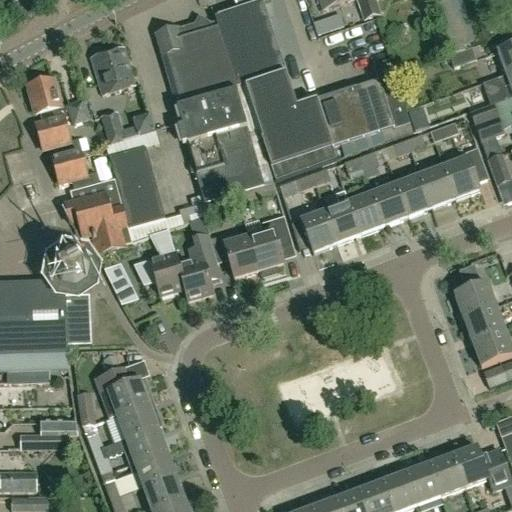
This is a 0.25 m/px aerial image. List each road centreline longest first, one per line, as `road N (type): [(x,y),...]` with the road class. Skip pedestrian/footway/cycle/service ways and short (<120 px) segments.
road 1 (residential): [(233,499),(433,427),(447,412),(400,266)]
road 2 (residential): [(233,499),(191,385),(194,350),(400,266)]
road 3 (secondary): [(0,65),(127,0)]
road 4 (residential): [(400,266),(511,222)]
